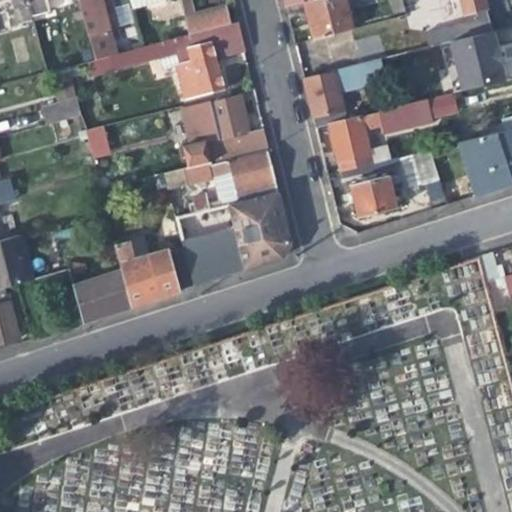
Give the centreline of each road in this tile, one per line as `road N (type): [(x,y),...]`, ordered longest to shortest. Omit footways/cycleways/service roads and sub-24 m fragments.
road 1 (residential): [(316,274),(0,375)]
road 2 (residential): [(316,274),(249,0)]
road 3 (residential): [(511,212),(316,274)]
